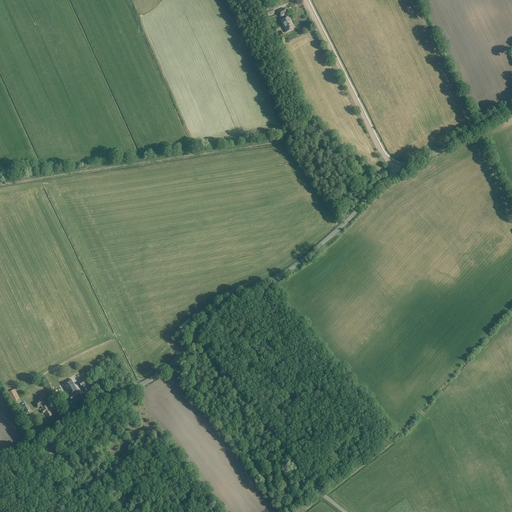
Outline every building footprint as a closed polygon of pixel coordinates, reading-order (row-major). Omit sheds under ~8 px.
[(286,19),(281,22),(286,32),(294,28),(289,18),(288,18),(286,15),(287,15),(284,8),(278,11),(281,18),(284,16),(286,19)] [(66,383),(63,385),(70,397),(69,397),(70,398),(68,400),(70,403),(72,402),(81,397),(78,392),(75,386),(74,387),(73,384),(70,379),(66,382),(66,383)] [(20,399),(15,390),(8,393),(13,403),(20,399)] [(52,393),(57,401),(61,399),(57,391),(52,393)] [(51,411),(47,404),(45,406),(44,404),(45,403),(42,398),(34,403),(37,408),(40,406),(43,410),(41,411),(42,414),(44,412),(47,418),(52,415),(50,412),(51,411)]
